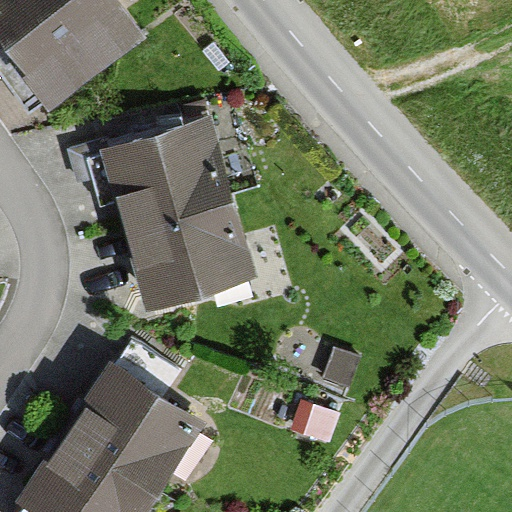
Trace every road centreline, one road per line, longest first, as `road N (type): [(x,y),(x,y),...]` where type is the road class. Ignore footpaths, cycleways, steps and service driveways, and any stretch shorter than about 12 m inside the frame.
road 1 (tertiary): [(506,276),(275,0)]
road 2 (residential): [(339,511),(506,276)]
road 3 (residential): [(0,357),(35,294),(31,203),(0,159)]
